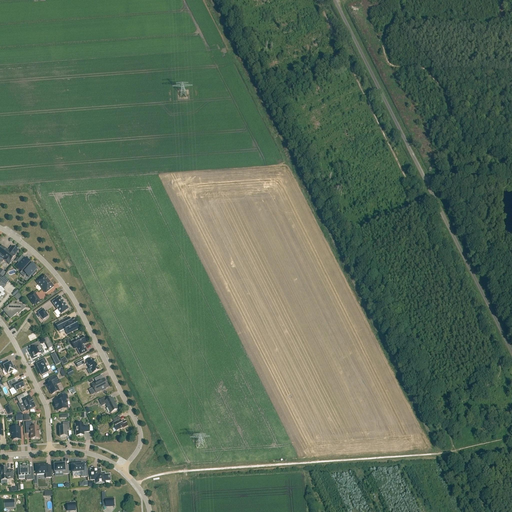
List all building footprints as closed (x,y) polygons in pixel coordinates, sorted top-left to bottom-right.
[(8,252),(6,251),(6,250),(2,246),(0,248),(0,256),(4,259),(3,260),(9,265),(12,261),(11,261),(15,256),(18,251),(12,247),(8,252)] [(26,261),(24,259),(16,268),(18,270),(19,270),(21,272),(20,274),(24,277),(26,275),(29,278),(31,275),(33,277),(32,277),(33,277),(36,274),(36,273),(36,274),(34,272),(36,269),(34,267),(34,266),(32,264),(32,265),(30,263),(29,264),(27,261),(26,261)] [(45,293),(53,287),(44,276),(36,282),(45,293)] [(34,305),(39,301),(34,293),(28,297),(34,305)] [(68,309),(60,298),(60,297),(59,298),(53,302),(52,303),(60,314),(61,315),(61,314),(68,309)] [(15,305),(13,302),(3,310),(10,319),(18,313),(19,314),(25,308),(22,305),(19,305),(17,303),(15,305)] [(42,320),(47,316),(43,310),(38,313),(42,320)] [(67,335),(78,329),(74,321),(70,322),(68,318),(55,325),(58,330),(64,328),(67,335)] [(85,340),(83,336),(79,338),(78,337),(75,339),(75,340),(71,342),(75,349),(76,349),(80,355),(87,352),(83,345),(86,344),(84,340),(85,340)] [(43,339),(48,349),(53,347),(48,337),(43,339)] [(33,359),(37,357),(36,356),(41,354),(39,350),(42,349),(38,342),(32,345),(34,349),(29,351),(33,359)] [(41,376),(48,373),(44,365),(47,364),(44,359),(38,361),(40,364),(36,366),(41,376)] [(92,374),(99,370),(94,360),(87,363),(92,374)] [(12,367),(10,363),(7,365),(5,364),(4,363),(0,365),(3,371),(5,370),(7,375),(11,373),(12,375),(17,372),(14,366),(12,367)] [(51,395),(57,392),(56,389),(57,388),(57,387),(56,385),(59,383),(56,376),(49,380),(51,383),(46,385),(48,388),(48,389),(51,395)] [(103,379),(101,376),(94,379),(96,383),(91,385),(96,394),(101,391),(102,391),(106,389),(105,389),(108,388),(104,379),(103,379)] [(15,383),(13,380),(7,383),(11,390),(14,388),(15,391),(25,387),(21,380),(15,383)] [(23,394),(16,398),(19,403),(17,404),(22,413),(26,410),(27,411),(35,407),(35,406),(34,403),(33,403),(29,396),(25,398),(23,394)] [(66,403),(65,400),(67,399),(66,395),(60,397),(60,401),(55,402),(55,405),(56,405),(56,407),(56,408),(57,411),(60,410),(61,411),(63,411),(64,410),(67,409),(66,406),(67,406),(66,403)] [(107,401),(105,397),(99,401),(102,407),(106,405),(110,413),(118,410),(112,398),(107,401)] [(86,405),(90,412),(97,408),(95,403),(93,405),(91,402),(86,405)] [(121,423),(120,421),(121,420),(119,417),(113,420),(114,423),(112,424),(116,431),(123,428),(127,426),(125,421),(121,423)] [(34,427),(32,426),(32,422),(25,423),(26,430),(30,429),(31,439),(39,439),(39,435),(40,435),(40,434),(40,431),(39,431),(38,431),(38,427),(34,427)] [(60,437),(66,437),(66,430),(69,430),(69,423),(62,423),(63,428),(59,428),(60,437)] [(83,426),(83,424),(75,424),(76,436),(84,436),(84,432),(85,432),(86,432),(89,432),(89,426),(83,426)] [(21,440),(20,428),(10,428),(11,436),(13,436),(13,440),(21,440)] [(64,464),(54,465),(54,472),(62,471),(63,475),(68,474),(68,466),(64,466),(64,464)] [(47,470),(47,465),(36,466),(36,474),(45,473),(46,479),(52,478),(51,470),(47,470)] [(87,477),(86,468),(83,468),(83,465),(72,466),(72,473),(80,472),(81,477),(87,477)] [(25,467),(25,466),(22,466),(22,467),(18,467),(18,476),(19,476),(25,476),(26,476),(26,481),(34,480),(33,472),(30,472),(29,466),(25,467)] [(7,471),(7,468),(0,468),(0,470),(0,473),(0,476),(1,481),(8,480),(8,479),(13,479),(13,471),(9,471),(7,471)] [(100,473),(100,470),(90,470),(91,480),(95,480),(95,484),(105,483),(105,481),(109,481),(110,480),(110,476),(109,475),(104,475),(104,473),(100,473)] [(105,499),(106,507),(114,507),(114,499),(105,499)] [(67,511),(75,511),(75,503),(67,504),(67,511)]
